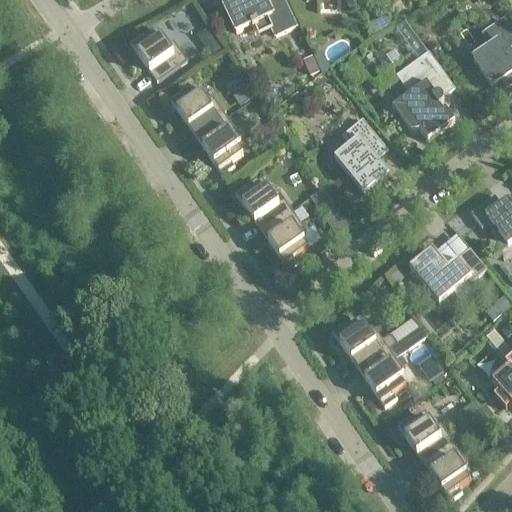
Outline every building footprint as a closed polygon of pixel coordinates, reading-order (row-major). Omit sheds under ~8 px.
[(227,0),(221,3),(236,35),(251,28),(253,31),(258,28),(257,25),(267,21),(276,39),(295,30),(281,0),(278,0),(266,6),(263,0),(227,0)] [(385,22),(375,29),(379,35),(390,29),(385,22)] [(473,63),(492,90),(497,86),(501,92),(511,84),(511,61),(506,52),(511,47),(511,35),(504,23),(482,37),(489,47),(488,53),(473,63)] [(130,48),(157,86),(187,65),(173,44),(166,48),(158,36),(146,44),(143,39),(130,48)] [(215,39),(204,47),(212,59),(223,51),(215,39)] [(396,79),(410,99),(392,111),(393,112),(395,111),(409,132),(411,133),(414,134),(417,134),(419,133),(428,145),(454,126),(445,113),(443,115),(440,110),(443,108),(443,107),(444,106),(444,105),(444,104),(444,103),(444,102),(444,101),(455,92),(428,56),(396,79)] [(312,59),(304,63),(311,80),(320,76),(312,59)] [(247,87),(236,94),(244,105),(254,97),(247,87)] [(170,104),(196,142),(227,121),(212,100),(206,105),(197,92),(185,101),(182,96),(170,104)] [(241,141),(227,121),(196,142),(222,180),(235,171),(231,166),(243,158),(234,145),(241,141)] [(334,162),(364,198),(389,178),(377,163),(377,159),(376,157),(384,150),(362,123),(342,140),(350,149),(334,162)] [(235,198),(262,236),(292,214),(278,194),(272,198),(263,186),(251,194),(248,189),(235,198)] [(511,217),(510,219),(495,200),(471,219),(483,233),(492,229),(506,263),(507,262),(503,254),(511,247),(511,217)] [(306,235),(292,214),(262,236),(288,273),(300,265),(297,260),(309,251),(300,239),(306,235)] [(339,214),(326,223),(336,237),(349,228),(339,214)] [(409,272),(435,302),(439,305),(444,303),(468,283),(471,286),(486,273),(470,253),(448,271),(432,253),(409,272)] [(502,298),(493,306),(502,317),(511,309),(502,298)] [(332,336),(359,374),(389,353),(375,332),(369,337),(360,324),(348,333),(345,328),(332,336)] [(428,340),(421,330),(389,353),(396,362),(428,340)] [(486,340),(496,351),(503,345),(493,334),(486,340)] [(403,373),(396,362),(389,353),(359,374),(385,412),(397,403),(394,398),(406,390),(397,377),(403,373)] [(511,360),(505,367),(508,371),(492,385),(500,394),(494,399),(505,413),(511,407),(511,360)] [(398,430),(424,468),(455,446),(441,426),(434,431),(426,418),(414,426),(410,421),(398,430)] [(469,467),(455,446),(424,468),(451,505),(463,497),(460,492),(471,484),(463,471),(469,467)]
